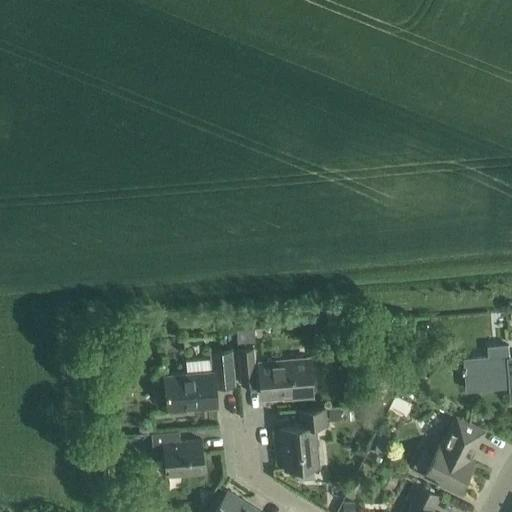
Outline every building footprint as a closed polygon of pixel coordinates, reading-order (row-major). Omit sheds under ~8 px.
[(247,329),(236,330),(237,336),(237,343),(248,342),(247,335),(247,329)] [(488,345),(489,358),(465,359),(467,390),(510,387),(511,402),(511,357),(510,358),(509,344),(488,345)] [(241,385),(257,383),(254,349),(238,350),(241,385)] [(187,362),(187,373),(163,375),(166,411),(216,407),(214,387),(234,385),(232,351),(211,352),(211,360),(187,362)] [(289,396),(312,394),(308,359),(259,363),(262,393),(289,391),(289,396)] [(328,407),(329,420),(341,418),(340,406),(328,407)] [(315,426),(326,425),(325,408),(298,410),(300,426),(280,428),(284,468),(318,465),(315,426)] [(469,460),(484,431),(457,417),(442,447),(439,445),(423,475),(456,492),(472,462),(469,460)] [(165,476),(204,472),(201,440),(180,441),(179,431),(150,433),(152,453),(163,452),(165,476)] [(386,436),(377,436),(376,449),(385,450),(386,436)] [(433,511),(430,510),(438,495),(414,483),(406,499),(412,502),(407,511),(433,511)] [(213,511),(258,511),(226,491),(223,497),(213,511)] [(216,493),(203,511),(213,511),(223,497),(216,493)] [(353,511),(353,501),(342,501),(342,511),(353,511)]
